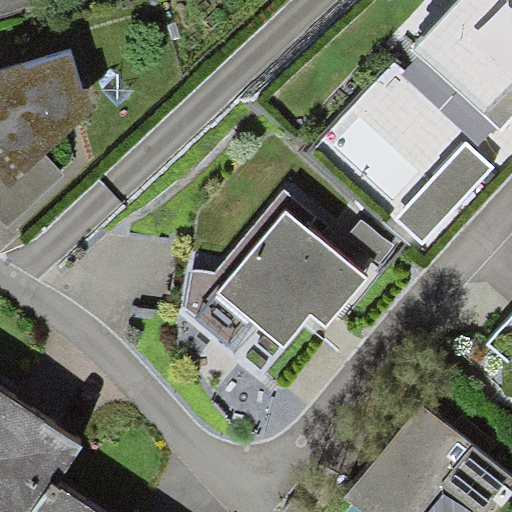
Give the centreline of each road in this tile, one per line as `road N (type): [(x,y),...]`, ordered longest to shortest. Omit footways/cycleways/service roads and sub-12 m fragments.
road 1 (residential): [(511,208),(288,449),(239,491)]
road 2 (residential): [(0,276),(91,340),(239,491)]
